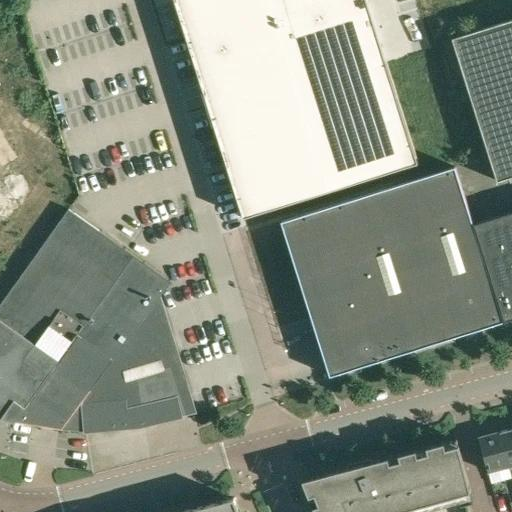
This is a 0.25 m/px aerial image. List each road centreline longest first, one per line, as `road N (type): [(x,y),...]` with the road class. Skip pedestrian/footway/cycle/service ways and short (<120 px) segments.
road 1 (unclassified): [(139,0),(274,446)]
road 2 (unclassified): [(5,505),(79,498),(259,450)]
road 3 (unclassified): [(274,446),(454,395)]
road 4 (residential): [(487,511),(454,395)]
